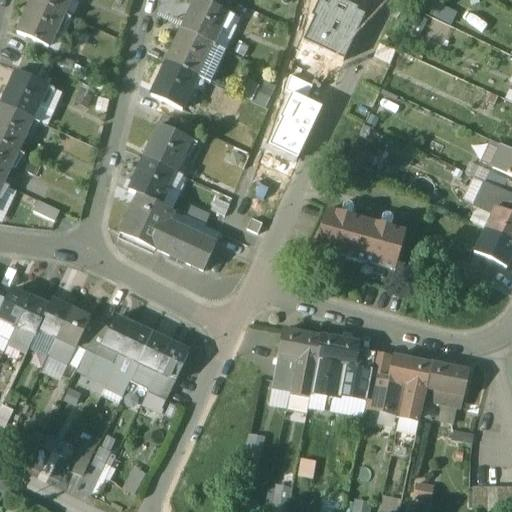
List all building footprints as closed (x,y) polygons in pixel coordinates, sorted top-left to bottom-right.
[(71,0),(32,0),(32,3),(63,17),(71,0)] [(227,15),(196,0),(181,33),(212,48),(227,15)] [(344,4),(335,0),(318,0),(309,20),(312,21),(301,44),(342,64),(365,18),(357,14),(358,11),(344,4)] [(63,17),(32,3),(16,35),(48,50),(63,17)] [(212,48),(181,33),(166,65),(197,80),(212,48)] [(212,48),(197,80),(210,86),(225,54),(212,48)] [(51,71),(23,59),(16,75),(43,88),(51,71)] [(197,80),(166,65),(151,97),(182,112),(197,80)] [(16,75),(15,75),(0,107),(32,122),(39,105),(45,107),(52,92),(43,88),(16,75)] [(290,78),(284,93),(290,96),(290,94),(305,102),(312,89),(290,78)] [(266,148),(296,163),(322,110),(305,102),(290,94),(290,96),(277,122),(279,123),(266,148)] [(32,122),(0,107),(0,108),(0,145),(17,154),(32,122)] [(189,129),(164,117),(159,128),(184,140),(189,129)] [(184,140),(159,128),(144,160),(175,175),(190,143),(184,140)] [(92,153),(74,144),(69,154),(88,163),(92,153)] [(17,154),(0,145),(0,184),(2,186),(17,154)] [(511,168),(511,152),(502,148),(492,170),(508,177),(511,168)] [(175,175),(144,160),(129,193),(160,207),(175,175)] [(511,185),(506,183),(501,193),(511,197),(511,198),(511,185)] [(501,193),(485,185),(473,209),(491,218),(495,211),(503,214),(511,197),(501,193)] [(511,198),(511,197),(503,214),(511,218),(511,198)] [(137,198),(120,236),(155,252),(156,252),(203,273),(215,247),(168,225),(173,214),(137,198)] [(59,213),(38,203),(33,214),(54,224),(59,213)] [(347,204),(343,206),(340,216),(350,219),(353,209),(351,205),(347,204)] [(511,218),(503,214),(495,211),(491,218),(485,232),(511,245),(511,218)] [(340,216),(325,212),(314,251),(394,273),(405,234),(390,230),(379,227),(350,219),(340,216)] [(386,215),(382,217),(379,227),(390,230),(392,220),(390,216),(386,215)] [(511,254),(511,245),(485,232),(474,254),(486,260),(498,266),(505,269),(511,254)] [(498,266),(486,260),(476,282),(488,288),(498,266)] [(29,300),(11,291),(0,314),(0,321),(16,329),(29,300)] [(29,300),(16,329),(34,338),(48,309),(29,300)] [(70,311),(51,303),(48,309),(38,332),(56,340),(70,311)] [(89,320),(70,311),(56,340),(48,358),(67,367),(75,350),(75,349),(89,321),(89,320)] [(133,328),(115,319),(109,331),(96,358),(102,361),(112,365),(117,356),(120,357),(133,328)] [(89,320),(89,321),(76,348),(86,353),(99,326),(89,320)] [(99,326),(86,353),(96,357),(96,358),(109,331),(99,326)] [(152,337),(133,328),(120,357),(138,366),(152,337)] [(302,335),(282,332),(277,358),(296,361),(302,335)] [(319,339),(302,335),(296,361),(315,364),(316,363),(320,339),(319,339)] [(170,345),(152,337),(138,366),(156,374),(170,345)] [(340,342),(319,338),(319,339),(320,339),(316,363),(335,367),(340,342)] [(357,353),(359,345),(340,342),(335,367),(353,370),(357,353)] [(170,345),(156,374),(175,383),(189,354),(170,345)] [(374,356),(357,353),(353,370),(371,374),(374,356)] [(392,359),(374,356),(371,374),(370,379),(387,382),(392,359)] [(96,358),(96,357),(91,366),(98,369),(102,361),(96,358)] [(296,361),(277,358),(271,391),(290,394),(294,374),(296,361)] [(411,362),(392,358),(392,359),(387,382),(370,379),(365,403),(364,410),(399,418),(403,401),(406,388),(412,363),(411,362)] [(315,364),(296,361),(294,374),(290,394),(310,398),(310,395),(310,393),(315,364)] [(335,367),(316,363),(315,364),(310,393),(365,403),(371,374),(353,370),(335,367)] [(430,367),(412,363),(406,388),(425,392),(426,392),(426,391),(425,391),(430,367)] [(449,370),(430,366),(430,367),(425,391),(426,391),(439,394),(444,395),(449,370)] [(469,374),(449,370),(444,395),(458,398),(463,400),(469,374)] [(175,383),(156,374),(152,384),(147,394),(166,402),(175,383)] [(425,392),(406,388),(403,401),(400,418),(418,422),(425,392)] [(76,443),(89,407),(66,398),(53,434),(76,443)] [(419,435),(421,424),(403,421),(401,432),(419,435)] [(86,441),(72,472),(84,478),(79,489),(94,496),(114,453),(86,441)] [(275,459),(268,458),(265,472),(272,473),(275,459)] [(286,461),(275,459),(272,473),(283,475),(286,461)] [(301,461),(300,477),(314,478),(316,462),(301,461)] [(135,496),(146,474),(134,468),(123,489),(135,496)] [(434,490),(416,486),(413,501),(431,504),(434,490)] [(486,511),(486,490),(473,490),(473,511),(486,511)] [(499,490),(486,490),(486,511),(499,511),(499,490)] [(511,511),(511,490),(499,490),(499,511),(511,511)]
